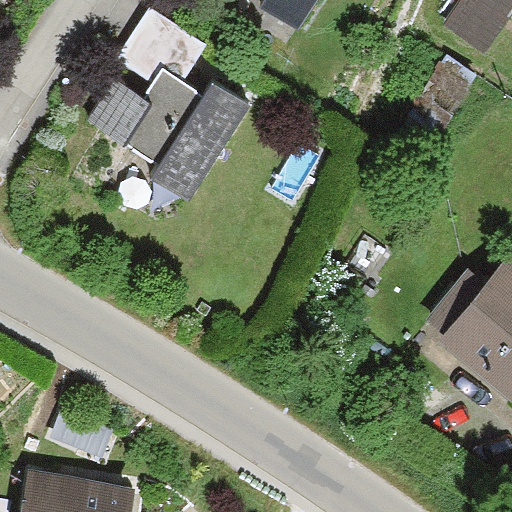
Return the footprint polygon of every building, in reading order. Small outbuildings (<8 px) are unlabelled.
[(0,0),(0,9),(3,11),(10,0),(0,0)] [(219,40),(161,0),(160,0),(80,116),(210,205),(279,106),(208,57),(219,40)] [(273,0),(322,33),(344,0),(273,0)] [(511,0),(458,0),(451,9),(491,42),(511,15),(511,0)] [(511,248),(451,320),(511,371),(511,248)] [(140,511),(145,466),(31,455),(25,511),(140,511)]
